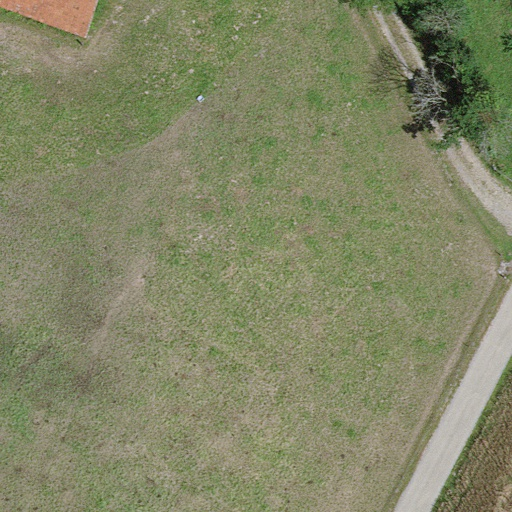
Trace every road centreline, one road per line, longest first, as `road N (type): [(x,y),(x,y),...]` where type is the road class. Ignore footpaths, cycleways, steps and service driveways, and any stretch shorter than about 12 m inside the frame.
road 1 (track): [(511,198),(455,146),(377,0)]
road 2 (unclassified): [(511,329),(417,511)]
